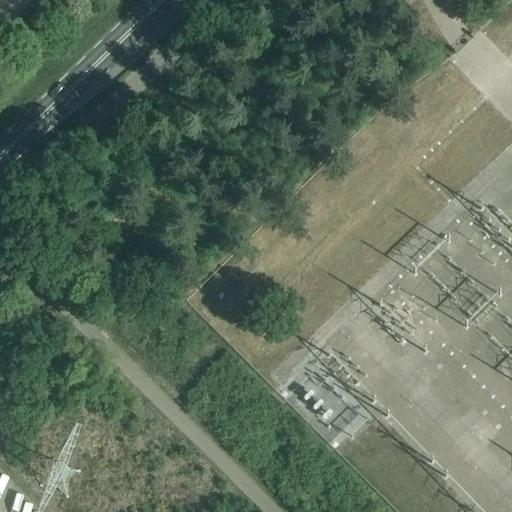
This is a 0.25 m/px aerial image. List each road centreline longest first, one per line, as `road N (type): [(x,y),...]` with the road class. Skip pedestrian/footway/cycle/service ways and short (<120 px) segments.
road 1 (unclassified): [(273,511),(0,241)]
road 2 (unclassified): [(0,213),(220,0)]
road 3 (primary): [(0,153),(159,0)]
